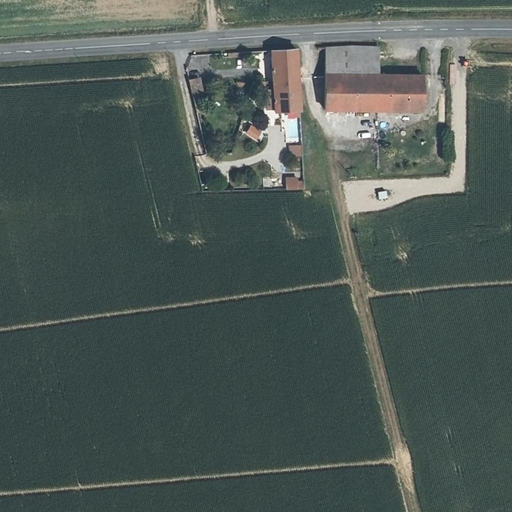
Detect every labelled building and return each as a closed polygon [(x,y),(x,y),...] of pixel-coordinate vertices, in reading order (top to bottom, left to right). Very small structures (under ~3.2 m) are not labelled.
[(335,45),(323,46),(324,70),(378,71),(378,44),(335,45)] [(294,48),(270,50),(272,80),(295,79),(294,48)] [(324,70),(323,103),(421,107),(422,73),(378,71),(324,70)] [(199,78),(188,81),(191,93),(201,90),(199,78)] [(272,80),(273,111),(297,110),(295,79),(272,80)] [(196,95),(192,96),(195,111),(200,110),(196,95)] [(251,123),(245,134),(256,140),(262,129),(251,123)] [(299,144),(286,145),(287,155),(299,154),(299,144)] [(197,169),(211,168),(210,154),(196,155),(197,169)] [(303,177),(285,177),(285,189),(303,189),(303,177)] [(378,200),(388,198),(386,190),(377,192),(378,200)]
